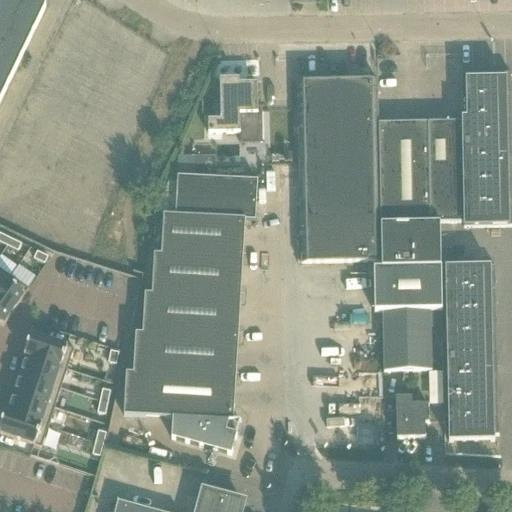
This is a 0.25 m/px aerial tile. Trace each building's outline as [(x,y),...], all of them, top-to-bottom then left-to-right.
[(0,101),(45,8),(29,0),(3,0),(0,8),(0,101)] [(480,76),(460,76),(461,124),(463,219),(463,224),(463,230),(511,228),(511,153),(510,75),(490,76),(490,79),(480,79),(480,76)] [(257,115),(256,85),(238,86),(238,81),(219,81),(220,122),(208,122),(208,136),(239,135),(239,144),(262,144),(261,115),(257,115)] [(378,126),(377,83),(297,84),(297,104),(300,225),(340,225),(380,224),(378,126)] [(461,124),(428,125),(430,225),(440,225),(463,224),(463,219),(461,124)] [(430,225),(428,125),(378,126),(380,224),(380,226),(430,225)] [(194,155),(193,176),(253,178),(254,158),(194,155)] [(255,223),(256,203),(257,183),(177,179),(175,217),(175,219),(244,223),(255,223)] [(233,423),(244,223),(175,219),(175,217),(163,217),(161,257),(154,257),(152,297),(144,296),(142,336),(135,335),(133,375),(126,375),(124,418),(173,420),(171,440),(230,457),(236,436),(239,437),(242,427),(239,426),(240,423),(233,423)] [(380,264),(380,226),(380,224),(340,225),(300,225),(301,266),(341,265),(380,264)] [(380,264),(381,272),(440,271),(440,225),(430,225),(380,226),(380,264)] [(0,235),(0,244),(7,248),(10,241),(0,235)] [(10,241),(7,248),(18,253),(20,249),(21,246),(10,241)] [(37,254),(33,261),(44,266),(48,259),(37,254)] [(495,269),(445,269),(448,439),(448,444),(494,443),(494,438),(498,438),(495,269)] [(0,293),(10,279),(0,271),(0,293)] [(374,313),(440,313),(440,271),(381,272),(374,272),(374,313)] [(10,279),(0,293),(0,326),(2,328),(28,291),(10,279)] [(383,375),(431,374),(430,314),(382,315),(383,375)] [(31,337),(24,357),(45,364),(67,371),(74,351),(31,337)] [(110,353),(108,365),(116,367),(118,355),(110,353)] [(23,362),(18,377),(39,384),(60,391),(67,371),(45,364),(24,357),(24,358),(25,358),(23,362)] [(18,377),(12,396),(32,403),(54,410),(60,391),(39,384),(18,377)] [(102,392),(99,404),(101,404),(107,406),(110,393),(102,392)] [(5,414),(5,415),(28,423),(48,430),(54,410),(32,403),(12,396),(6,413),(6,415),(5,414)] [(411,407),(411,400),(395,400),(397,441),(425,440),(424,426),(428,425),(428,407),(411,407)] [(99,404),(97,415),(105,417),(107,406),(101,404),(99,404)] [(0,429),(0,436),(41,450),(48,430),(28,423),(5,415),(4,416),(0,429)] [(98,433),(95,445),(98,446),(103,447),(106,436),(98,433)] [(95,445),(92,457),(100,459),(103,447),(98,446),(95,445)] [(239,511),(242,504),(203,494),(198,511),(148,511),(117,504),(115,511),(239,511)]
